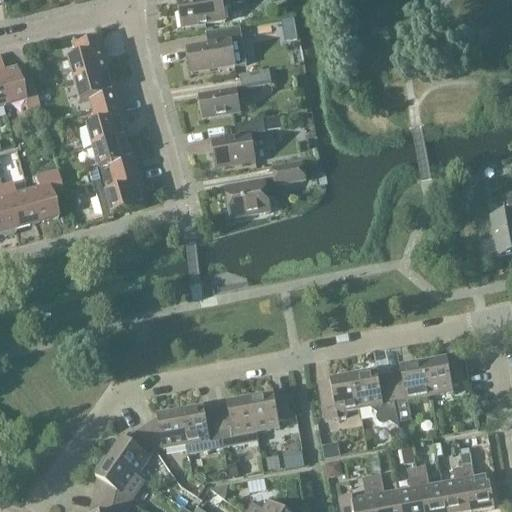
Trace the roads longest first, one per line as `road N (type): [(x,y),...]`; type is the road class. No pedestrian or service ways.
road 1 (residential): [(45,511),(122,403),(497,321)]
road 2 (residential): [(0,267),(184,217),(123,9)]
road 3 (residential): [(0,39),(123,9)]
